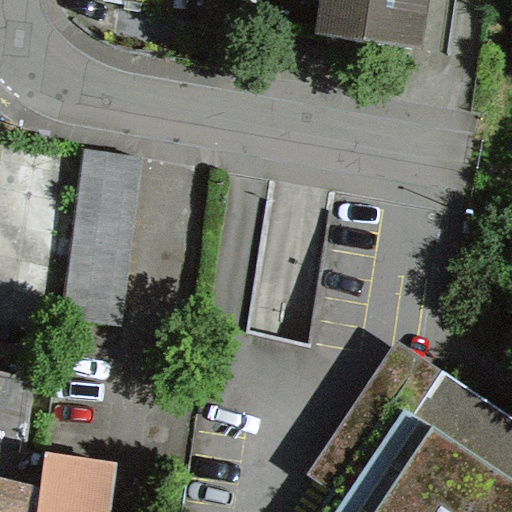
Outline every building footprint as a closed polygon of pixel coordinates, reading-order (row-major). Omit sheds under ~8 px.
[(412,26),(415,0),(303,0),(302,9),(412,26)] [(138,142),(78,135),(49,374),(110,381),(138,142)] [(357,511),(418,419),(511,480),(511,419),(424,362),(325,511),(357,511)] [(511,511),(511,480),(418,419),(357,511),(511,511)] [(100,511),(104,455),(36,446),(30,511),(100,511)]
